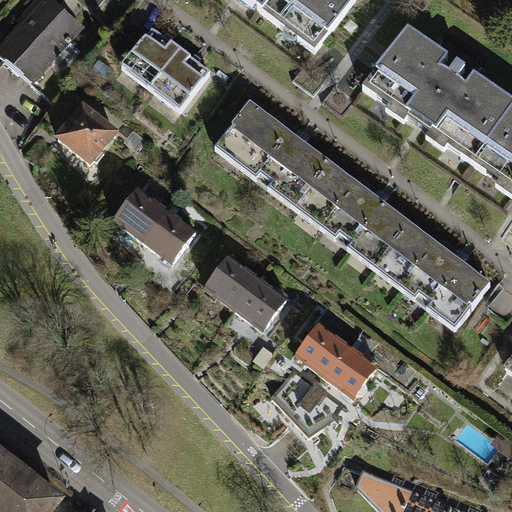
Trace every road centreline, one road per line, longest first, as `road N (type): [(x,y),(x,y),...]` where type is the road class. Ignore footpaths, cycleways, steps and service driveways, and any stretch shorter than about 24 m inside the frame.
road 1 (residential): [(300,511),(70,263),(0,145)]
road 2 (tertiary): [(0,401),(145,511)]
